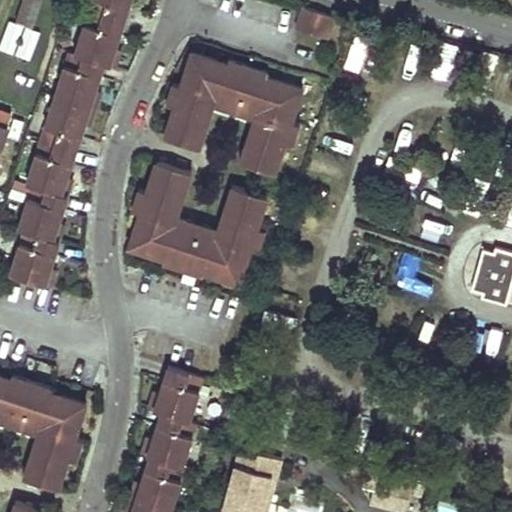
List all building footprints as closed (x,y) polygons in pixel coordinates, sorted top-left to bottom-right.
[(41,0),(21,0),(14,21),(33,27),(41,0)] [(90,0),(87,8),(123,21),(130,0),(90,0)] [(302,5),(295,26),(328,38),(335,16),(302,5)] [(123,21),(87,8),(73,53),(104,63),(109,65),(115,47),(123,21)] [(121,49),(115,47),(109,65),(115,67),(121,49)] [(104,63),(73,53),(68,51),(53,95),(90,107),(95,88),(104,63)] [(226,62),(190,51),(179,83),(173,82),(166,102),(175,105),(164,136),(199,147),(211,110),(204,107),(209,89),(226,95),(223,103),(243,109),(246,101),(262,106),(256,124),(250,122),(238,159),(275,172),(286,139),(292,141),(299,120),(292,118),(303,87),(267,75),(268,70),(228,58),(226,62)] [(101,91),(95,88),(90,107),(95,108),(101,91)] [(226,95),(209,89),(204,107),(211,110),(214,100),(223,103),(226,95)] [(90,107),(53,95),(39,138),(76,150),(84,123),(90,107)] [(262,106),(246,101),(243,109),(254,113),(250,122),(256,124),(262,106)] [(95,108),(90,107),(84,123),(90,125),(95,108)] [(76,150),(39,138),(25,182),(31,183),(62,192),(67,176),(76,150)] [(191,171),(157,159),(147,190),(138,187),(132,207),(139,209),(128,244),(163,256),(161,260),(202,273),(203,268),(240,280),(251,245),(259,248),(265,227),(258,225),(268,196),(231,183),(219,220),(225,222),(218,241),(202,236),(204,230),(184,224),(182,230),(165,224),(172,204),(179,207),(191,171)] [(67,194),(73,178),(67,176),(62,192),(67,194)] [(62,192),(31,183),(17,226),(24,228),(54,238),(59,221),(67,194),(62,192)] [(179,207),(172,204),(165,224),(182,230),(184,224),(175,221),(179,207)] [(225,222),(219,220),(215,233),(204,230),(202,236),(218,241),(225,222)] [(59,221),(54,238),(59,239),(64,223),(59,221)] [(54,238),(24,228),(9,273),(45,284),(51,267),(59,239),(54,238)] [(506,301),(511,280),(511,248),(495,244),(494,250),(483,247),(472,287),(483,290),(482,294),(506,301)] [(56,268),(51,267),(45,284),(50,286),(56,268)] [(203,374),(168,363),(159,391),(154,407),(162,410),(189,418),(203,374)] [(10,377),(0,374),(0,406),(10,409),(8,415),(29,421),(30,416),(38,418),(46,421),(40,440),(35,439),(22,476),(57,487),(68,454),(76,457),(83,436),(75,433),(86,402),(50,391),(52,386),(12,373),(10,377)] [(159,391),(153,389),(148,406),(154,407),(159,391)] [(10,409),(0,406),(0,413),(8,415),(10,409)] [(189,418),(162,410),(154,436),(148,454),(181,464),(195,420),(189,418)] [(38,418),(30,416),(29,421),(39,425),(35,439),(40,440),(46,421),(38,418)] [(141,452),(148,454),(154,436),(146,434),(141,452)] [(275,474),(280,456),(240,445),(221,511),(259,511),(270,473),(275,474)] [(181,464),(148,454),(139,482),(134,498),(167,509),(181,464)] [(264,511),(275,474),(270,473),(259,511),(264,511)] [(129,497),(134,498),(139,482),(134,480),(129,497)] [(130,511),(134,498),(129,497),(124,511),(130,511)] [(49,511),(50,511),(14,498),(9,511),(49,511)] [(166,511),(167,509),(134,498),(130,511),(166,511)]
